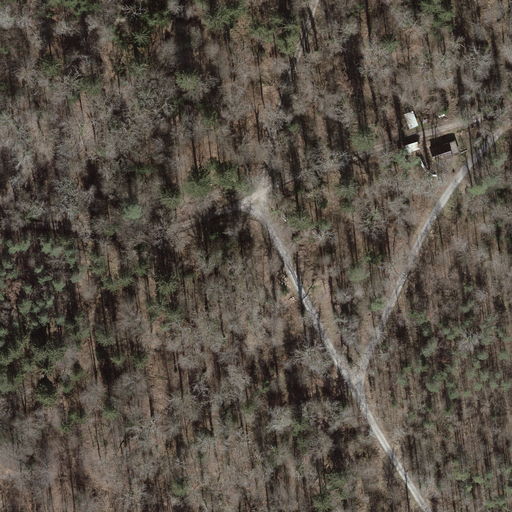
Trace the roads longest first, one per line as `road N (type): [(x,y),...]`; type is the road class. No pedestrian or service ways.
road 1 (track): [(0,220),(78,234),(162,230),(239,206),(309,168),(511,109)]
road 2 (track): [(511,116),(452,181),(392,293),(363,367),(372,415),(290,511)]
road 3 (track): [(436,511),(309,309),(264,215),(265,188)]
road 4 (track): [(0,193),(105,118),(188,0)]
road 5 (track): [(315,0),(265,188)]
